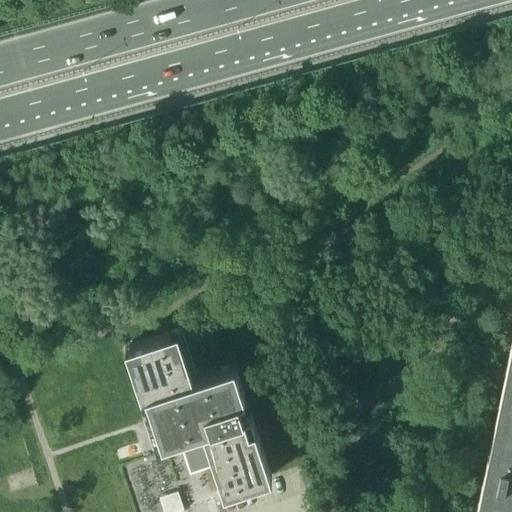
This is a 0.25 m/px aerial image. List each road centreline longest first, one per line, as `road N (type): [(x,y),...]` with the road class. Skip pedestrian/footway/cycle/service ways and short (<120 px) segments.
road 1 (trunk): [(0,112),(409,0)]
road 2 (trunk): [(264,0),(0,72)]
